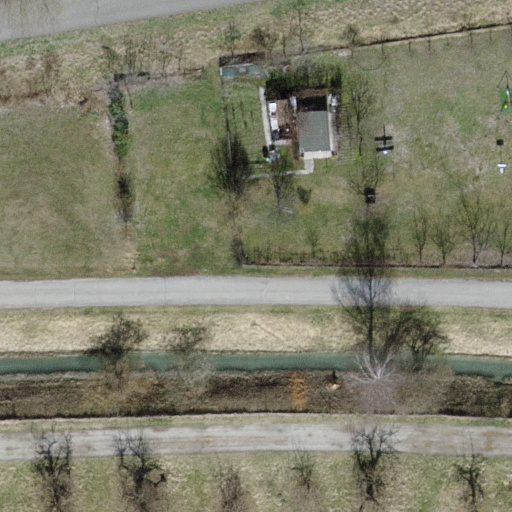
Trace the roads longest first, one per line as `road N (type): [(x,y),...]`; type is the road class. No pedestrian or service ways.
road 1 (track): [(511,441),(0,447)]
road 2 (track): [(511,307),(0,308)]
road 3 (track): [(0,28),(183,0)]
